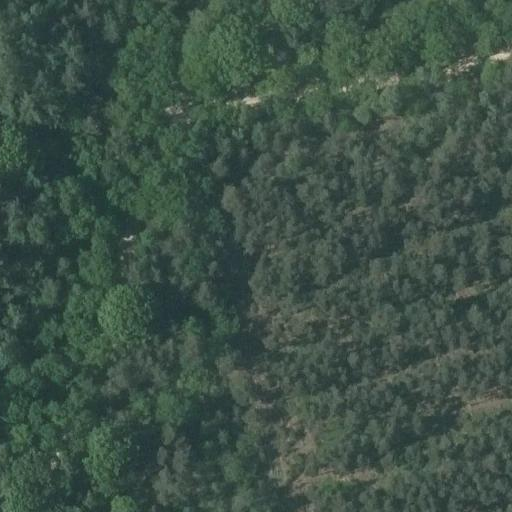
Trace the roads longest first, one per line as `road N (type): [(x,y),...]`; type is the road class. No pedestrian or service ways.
road 1 (track): [(202,0),(38,511)]
road 2 (track): [(164,116),(511,56)]
